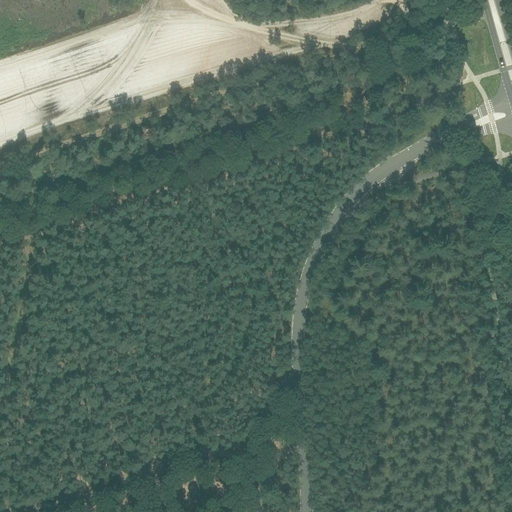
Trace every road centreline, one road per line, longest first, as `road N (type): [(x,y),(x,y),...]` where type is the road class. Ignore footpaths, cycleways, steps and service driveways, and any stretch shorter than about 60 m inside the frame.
road 1 (tertiary): [(305,511),(297,325),(318,247),(344,204),(378,173),(511,110)]
road 2 (track): [(212,511),(235,470),(230,455),(216,452),(5,511)]
